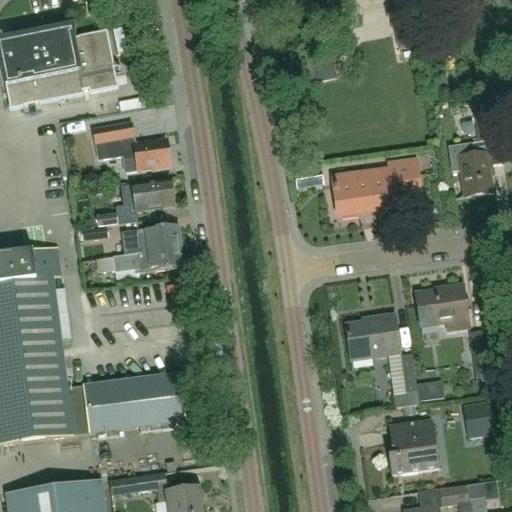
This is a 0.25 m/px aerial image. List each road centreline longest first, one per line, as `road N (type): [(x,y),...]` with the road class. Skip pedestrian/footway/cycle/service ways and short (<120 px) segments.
road 1 (tertiary): [(178,0),(248,511)]
road 2 (tertiary): [(284,274),(232,0)]
road 3 (tertiary): [(317,511),(284,274)]
road 4 (residential): [(284,274),(511,242)]
road 5 (unknown): [(0,146),(46,217),(71,322)]
